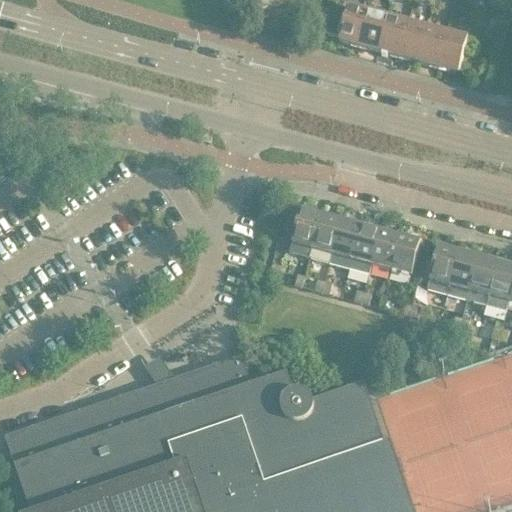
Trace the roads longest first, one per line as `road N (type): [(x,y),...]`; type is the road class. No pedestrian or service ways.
road 1 (tertiary): [(511,153),(0,18)]
road 2 (tertiary): [(0,62),(336,152)]
road 3 (residential): [(336,152),(360,183),(511,225)]
road 4 (tertiary): [(336,152),(511,196)]
